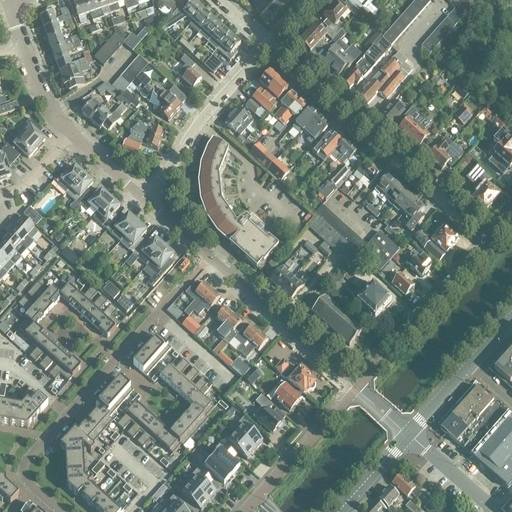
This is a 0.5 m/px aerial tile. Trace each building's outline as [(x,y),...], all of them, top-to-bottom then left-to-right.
[(98,0),(89,0),(86,1),(92,19),(103,16),(101,10),(102,10),(98,0)] [(110,0),(98,0),(102,10),(107,8),(109,15),(115,13),(110,0)] [(123,0),(110,0),(115,13),(119,11),(117,5),(124,2),(125,7),(126,7),(123,0)] [(163,0),(164,1),(161,4),(173,15),(182,6),(175,0),(163,0)] [(283,6),(275,0),(268,0),(266,2),(264,0),(263,0),(262,1),(276,14),(283,6)] [(357,0),(347,0),(347,1),(359,12),(362,8),(358,4),(358,3),(357,1),(357,0)] [(417,0),(416,0),(413,4),(422,12),(426,8),(417,0)] [(453,0),(451,3),(463,15),(464,13),(466,11),(473,3),(474,3),(470,0),(453,0)] [(79,18),(90,14),(92,19),(86,1),(74,6),(79,18)] [(276,14),(262,1),(259,5),(262,8),(259,12),(269,21),(276,14)] [(334,3),(330,8),(341,18),(348,11),(338,1),(335,4),(334,3)] [(375,18),(379,13),(374,7),(368,2),(364,7),(375,18)] [(187,10),(182,6),(173,15),(160,29),(163,32),(168,29),(168,30),(188,17),(193,22),(203,11),(194,3),(187,10)] [(469,17),(478,7),(473,3),(466,11),(464,13),(469,17)] [(413,4),(409,8),(418,16),(422,12),(413,4)] [(44,11),(45,15),(40,17),(44,29),(71,19),(67,8),(60,10),(62,17),(55,20),(51,8),(44,11)] [(341,18),(330,8),(325,13),(326,13),(323,16),(331,23),(327,28),(336,37),(341,31),(335,25),(341,18)] [(408,9),(405,12),(414,21),(417,18),(418,16),(409,8),(408,9)] [(455,9),(451,14),(460,22),(464,18),(455,9)] [(213,20),(203,11),(193,22),(203,31),(213,20)] [(405,12),(401,17),(410,25),(414,21),(405,12)] [(137,22),(138,22),(139,25),(144,23),(143,20),(144,20),(141,13),(134,15),(137,22)] [(451,14),(447,18),(456,26),(460,22),(451,14)] [(401,17),(397,21),(406,29),(410,25),(401,17)] [(447,18),(443,22),(452,30),(456,26),(447,18)] [(71,19),(44,29),(48,40),(61,36),(57,25),(64,22),(66,28),(73,26),(71,19)] [(120,25),(117,19),(111,21),(113,28),(120,25)] [(222,28),(213,20),(203,31),(212,40),(222,28)] [(397,21),(393,25),(402,34),(406,29),(397,21)] [(443,22),(440,26),(449,34),(452,30),(443,22)] [(307,34),(323,48),(324,47),(327,51),(330,47),(327,44),(325,45),(321,42),(327,36),(332,41),(331,41),(332,42),(336,37),(327,28),(323,32),(316,25),(307,34)] [(402,34),(393,25),(389,30),(398,38),(402,34)] [(98,34),(95,26),(88,29),(91,36),(98,34)] [(440,26),(436,30),(445,39),(449,34),(440,26)] [(232,37),(222,28),(212,40),(220,47),(217,51),(218,52),(232,37)] [(398,38),(389,30),(386,34),(394,42),(398,38)] [(436,30),(432,34),(441,43),(445,39),(436,30)] [(323,63),(330,70),(349,49),(340,41),(346,35),(341,31),(336,37),(332,42),(336,46),(327,56),(328,58),(323,63)] [(116,33),(111,39),(120,48),(124,44),(125,42),(116,33)] [(132,34),(125,42),(124,44),(128,48),(137,38),(132,34)] [(307,34),(299,43),(318,61),(327,51),(324,47),(323,48),(307,34)] [(386,34),(381,39),(382,39),(390,47),(394,42),(386,34)] [(432,34),(428,39),(437,47),(441,43),(432,34)] [(61,36),(48,40),(52,52),(79,42),(77,37),(63,42),(61,36)] [(241,45),(232,37),(218,52),(230,62),(237,54),(236,51),(241,45)] [(137,38),(128,48),(133,52),(142,42),(137,38)] [(120,48),(111,39),(107,44),(116,52),(120,48)] [(186,49),(189,46),(182,39),(179,43),(186,49)] [(383,57),(391,48),(390,47),(382,39),(374,48),(374,47),(356,67),(357,68),(343,83),(350,89),(354,84),(357,86),(366,76),(366,77),(384,57),(383,57)] [(428,39),(424,43),(433,51),(437,47),(428,39)] [(79,42),(52,52),(56,63),(69,58),(67,53),(81,48),(79,42)] [(424,43),(421,47),(430,55),(433,51),(424,43)] [(116,52),(107,44),(103,48),(113,57),(116,52)] [(191,54),(195,51),(189,46),(186,49),(191,54)] [(351,46),(349,49),(330,70),(338,77),(343,71),(345,72),(361,55),(351,46)] [(113,57),(103,48),(99,53),(108,61),(113,57)] [(108,61),(99,53),(93,58),(103,67),(108,61)] [(386,100),(412,71),(404,64),(407,61),(399,53),(391,62),(390,62),(375,78),(384,87),(378,93),(386,100)] [(193,89),(202,80),(191,70),(195,65),(186,56),(181,61),(186,66),(178,75),(193,89)] [(139,57),(134,62),(130,67),(140,75),(141,74),(144,71),(148,65),(139,57)] [(218,69),(222,65),(213,57),(209,61),(218,69)] [(69,58),(56,63),(60,74),(92,63),(91,60),(86,62),(85,59),(78,61),(78,62),(71,65),(69,58)] [(218,69),(209,61),(205,66),(214,74),(218,69)] [(92,63),(60,74),(64,86),(77,81),(75,75),(89,71),(89,73),(95,72),(92,63)] [(140,75),(130,67),(125,72),(135,80),(136,79),(140,75)] [(135,80),(125,72),(121,77),(131,85),(135,80)] [(252,100),(260,107),(271,95),(272,96),(276,92),(274,91),(282,83),(271,73),(260,85),(265,90),(263,93),(260,91),(252,100)] [(131,85),(121,77),(117,82),(126,90),(131,85)] [(373,81),(359,97),(368,105),(378,93),(384,87),(375,78),(373,81)] [(126,90),(117,82),(112,87),(118,92),(117,93),(121,96),(126,90)] [(107,83),(104,85),(97,90),(100,95),(106,91),(113,97),(117,93),(118,92),(112,87),(107,83)] [(140,83),(136,88),(137,89),(137,92),(140,94),(141,96),(144,99),(146,100),(150,103),(150,104),(151,103),(154,106),(154,112),(158,113),(159,113),(169,123),(175,115),(155,97),(140,83)] [(271,95),(260,107),(269,115),(276,107),(273,105),(277,101),(289,89),(282,83),(274,91),(276,92),(272,96),(271,95)] [(459,87),(452,94),(459,101),(466,93),(459,87)] [(162,90),(155,97),(175,115),(182,108),(172,100),(174,98),(182,105),(186,100),(174,88),(169,93),(171,95),(169,97),(162,90)] [(274,118),(279,122),(300,99),(293,92),(281,105),(283,107),(274,118)] [(300,99),(279,122),(281,125),(280,126),(282,128),(292,116),(295,118),(307,105),(300,99)] [(94,100),(82,114),(91,122),(100,112),(102,110),(103,109),(94,100)] [(245,107),(254,115),(260,109),(251,100),(245,107)] [(388,123),(403,106),(395,100),(380,117),(388,123)] [(102,110),(100,112),(91,122),(100,130),(102,128),(108,134),(122,118),(121,116),(127,110),(122,105),(111,118),(102,110)] [(461,107),(453,117),(463,126),(472,117),(461,107)] [(480,113),(492,125),(499,118),(486,107),(480,113)] [(311,108),(301,118),(296,124),(304,131),(303,132),(303,133),(319,115),(311,108)] [(238,109),(232,116),(246,130),(252,123),(248,120),(249,119),(238,109)] [(404,117),(408,120),(398,131),(408,140),(425,121),(412,109),(404,117)] [(327,123),(319,115),(303,133),(310,138),(307,141),(312,146),(326,130),(323,127),(327,123)] [(246,130),(232,116),(225,124),(236,134),(237,133),(240,136),(246,130)] [(30,119),(18,133),(39,152),(38,151),(40,149),(42,144),(45,141),(37,133),(40,129),(30,119)] [(511,135),(511,129),(504,122),(503,123),(499,119),(493,125),(501,133),(493,142),(500,148),(494,155),(498,159),(493,164),(504,175),(509,169),(510,169),(511,169),(511,140),(510,138),(511,135)] [(425,121),(408,140),(418,149),(429,137),(422,131),(429,124),(425,121)] [(134,126),(130,131),(161,142),(164,133),(151,128),(151,129),(145,126),(144,127),(140,124),(136,128),(134,126)] [(124,144),(123,149),(137,154),(141,145),(145,146),(158,151),(161,142),(130,131),(131,136),(131,137),(124,144)] [(39,152),(18,133),(17,133),(22,137),(17,143),(11,140),(6,146),(17,155),(20,152),(28,159),(31,156),(36,153),(38,152),(39,152)] [(330,139),(326,135),(311,152),(324,163),(331,156),(345,140),(338,133),(332,139),(330,139)] [(459,136),(452,145),(434,165),(441,171),(447,163),(451,167),(458,159),(451,153),(463,140),(459,136)] [(426,153),(429,156),(427,158),(434,165),(452,145),(445,139),(437,147),(434,144),(426,153)] [(225,158),(228,151),(214,140),(209,148),(202,165),(199,183),(201,201),(208,217),(218,232),(225,238),(226,237),(232,243),(230,245),(256,269),(258,267),(261,270),(265,266),(264,264),(278,248),(268,239),(266,241),(258,234),(265,226),(252,215),(247,219),(246,218),(236,225),(232,219),(235,217),(228,206),(225,208),(221,202),(220,195),(223,195),(222,183),(219,182),(218,176),(221,169),(224,170),(228,159),(225,158)] [(249,153),(255,147),(248,140),(242,146),(249,153)] [(358,151),(345,140),(331,156),(333,158),(342,166),(328,181),(325,184),(326,186),(325,188),(320,193),(319,194),(327,201),(338,189),(334,186),(348,172),(343,167),(358,151)] [(258,144),(249,154),(258,163),(267,153),(258,144)] [(2,153),(0,153),(0,183),(0,182),(5,180),(7,178),(11,177),(7,166),(17,155),(6,146),(1,151),(2,153)] [(267,153),(258,163),(267,171),(267,172),(268,172),(277,162),(267,153)] [(368,160),(357,172),(353,176),(356,179),(351,184),(355,187),(374,166),(368,160)] [(277,162),(268,172),(280,183),(289,173),(277,162)] [(374,166),(355,187),(358,190),(363,185),(366,188),(381,172),(374,166)] [(67,176),(63,172),(62,172),(53,182),(66,194),(85,174),(85,173),(85,174),(82,172),(78,170),(74,167),(67,176)] [(466,179),(479,191),(476,194),(478,195),(472,202),(483,213),(498,196),(485,185),(487,182),(491,186),(495,183),(477,167),(466,179)] [(85,174),(66,194),(80,206),(89,196),(85,192),(93,184),(90,181),(89,179),(85,174),(86,174),(85,174)] [(374,192),(379,196),(377,198),(381,202),(385,198),(396,186),(387,177),(374,192)] [(405,194),(396,186),(385,198),(389,201),(387,203),(393,208),(405,194)] [(89,196),(80,206),(86,212),(91,209),(97,214),(93,218),(112,198),(112,197),(112,198),(110,196),(105,194),(101,191),(94,200),(89,196)] [(414,202),(405,194),(393,208),(398,213),(400,210),(404,214),(414,202)] [(112,198),(93,218),(107,230),(116,220),(112,216),(120,208),(117,205),(116,203),(112,198),(113,198),(112,198)] [(424,210),(414,202),(404,214),(407,217),(405,219),(408,222),(404,227),(411,234),(424,219),(419,215),(424,210)] [(371,214),(374,210),(368,205),(365,209),(371,214)] [(323,207),(316,215),(318,218),(309,228),(345,261),(355,251),(381,274),(399,251),(379,233),(368,247),(323,207)] [(41,221),(29,210),(23,216),(36,227),(41,221)] [(377,219),(380,215),(374,210),(371,214),(377,219)] [(121,224),(116,220),(107,230),(120,242),(139,221),(139,222),(136,220),(132,218),(128,215),(121,224)] [(38,233),(21,218),(14,226),(27,237),(31,241),(38,233)] [(139,221),(120,242),(120,243),(125,238),(130,243),(128,249),(133,254),(143,244),(139,240),(147,232),(143,229),(143,226),(139,222),(140,222),(139,221)] [(387,228),(389,230),(392,227),(387,222),(384,225),(387,228)] [(27,237),(14,226),(8,233),(20,245),(27,250),(33,243),(31,241),(27,237)] [(392,238),(395,235),(389,230),(387,228),(384,231),(392,238)] [(419,233),(413,240),(439,263),(445,256),(459,241),(444,228),(430,243),(428,241),(427,239),(428,237),(423,233),(421,234),(419,233)] [(20,245),(8,233),(1,241),(4,244),(14,253),(16,255),(20,258),(27,250),(20,245)] [(147,247),(143,244),(133,254),(147,266),(166,245),(165,246),(163,244),(158,242),(155,239),(147,247)] [(14,267),(21,259),(20,258),(16,255),(14,253),(4,244),(0,248),(0,254),(10,263),(11,264),(14,267)] [(166,245),(147,266),(156,274),(148,284),(153,288),(161,279),(170,268),(166,264),(174,256),(170,253),(169,250),(166,246),(166,245)] [(411,257),(405,263),(409,267),(422,278),(429,270),(431,267),(425,261),(427,258),(423,254),(420,258),(414,252),(410,256),(411,257)] [(0,254),(0,267),(3,270),(7,274),(14,267),(11,264),(10,263),(0,254)] [(270,282),(280,292),(291,279),(286,274),(294,266),(289,261),(270,282)] [(335,278),(344,284),(352,272),(343,266),(335,278)] [(405,297),(414,287),(401,275),(392,285),(405,297)] [(297,284),(291,279),(280,292),(290,301),(309,280),(305,276),(297,284)] [(50,287),(61,298),(69,305),(79,293),(77,295),(62,281),(54,290),(50,287)] [(112,281),(103,291),(114,300),(122,291),(112,281)] [(195,283),(186,294),(195,302),(184,314),(189,318),(194,312),(213,291),(205,284),(201,288),(195,283)] [(374,319),(390,301),(373,284),(369,288),(364,283),(351,298),(356,302),(374,319)] [(37,284),(32,289),(53,308),(61,298),(50,287),(46,291),(37,284)] [(79,293),(69,305),(79,314),(97,293),(91,288),(84,297),(79,293)] [(24,299),(44,317),(53,308),(32,289),(27,295),(36,303),(32,306),(24,299)] [(213,291),(194,312),(198,316),(207,307),(210,309),(221,298),(213,291)] [(97,294),(97,293),(79,314),(89,323),(107,302),(101,297),(93,305),(90,302),(97,294)] [(122,297),(117,303),(127,313),(133,306),(122,297)] [(363,332),(332,304),(324,297),(311,313),(318,319),(349,347),(363,332)] [(24,299),(18,305),(27,312),(23,317),(35,327),(44,317),(24,299)] [(107,302),(89,323),(98,331),(117,311),(111,306),(103,314),(100,311),(107,302)] [(167,311),(177,320),(183,313),(173,304),(167,311)] [(211,332),(215,336),(216,335),(234,315),(226,308),(216,320),(219,323),(211,332)] [(117,311),(98,331),(107,339),(120,324),(112,317),(117,311)] [(238,334),(234,331),(242,322),(234,315),(216,335),(228,346),(238,334)] [(27,321),(19,330),(34,344),(32,345),(32,346),(43,334),(35,327),(23,317),(27,321)] [(189,318),(182,326),(193,336),(200,328),(189,318)] [(0,329),(5,333),(10,327),(3,322),(0,325),(0,329)] [(203,326),(194,336),(199,341),(208,331),(203,326)] [(242,338),(246,341),(237,350),(242,354),(260,334),(252,327),(242,338)] [(37,349),(29,358),(35,363),(53,343),(43,334),(32,346),(37,349)] [(268,341),(260,334),(242,354),(246,358),(255,349),(258,352),(268,341)] [(158,338),(149,347),(163,359),(171,350),(158,338)] [(53,343),(35,363),(43,355),(46,358),(39,367),(45,372),(63,351),(53,343)] [(149,347),(141,356),(155,368),(163,359),(149,347)] [(511,350),(493,371),(511,387),(511,350)] [(63,351),(45,372),(53,364),(56,367),(49,375),(54,381),(73,360),(63,351)] [(141,356),(133,365),(146,377),(155,368),(141,356)] [(230,367),(234,363),(226,356),(223,360),(230,367)] [(240,359),(231,368),(240,377),(249,367),(240,359)] [(81,368),(73,360),(54,381),(55,381),(60,375),(68,382),(72,378),(81,368)] [(162,375),(160,378),(170,387),(189,366),(183,360),(173,372),(169,368),(162,375)] [(283,361),(281,364),(275,371),(279,374),(280,376),(285,380),(286,379),(295,387),(302,394),(303,395),(307,391),(308,392),(311,392),(312,392),(313,391),(314,390),(315,388),(315,384),(307,377),(308,376),(301,369),(299,371),(296,367),(291,373),(287,369),(289,367),(283,361)] [(189,366),(170,387),(180,396),(199,374),(193,369),(185,378),(182,374),(189,366)] [(253,368),(243,379),(252,386),(261,375),(253,368)] [(159,372),(151,381),(154,384),(160,378),(162,375),(159,372)] [(180,396),(189,404),(208,383),(203,378),(195,386),(191,383),(199,375),(199,374),(180,396)] [(120,380),(112,389),(125,401),(133,392),(120,380)] [(289,413),(301,400),(299,398),(302,394),(295,387),(291,391),(281,382),(275,388),(279,393),(274,399),(289,413)] [(208,383),(189,404),(194,408),(208,420),(206,418),(214,408),(199,395),(205,388),(209,384),(208,383)] [(506,415),(482,394),(474,386),(454,408),(467,420),(468,418),(488,435),(506,415)] [(112,389),(104,398),(117,410),(125,401),(112,389)] [(488,394),(493,401),(499,396),(493,389),(488,394)] [(33,392),(25,400),(40,413),(48,405),(33,392)] [(131,403),(130,405),(133,407),(136,404),(141,399),(138,396),(131,403)] [(117,410),(104,398),(96,407),(113,422),(110,419),(110,418),(117,410)] [(0,422),(27,428),(40,413),(25,400),(19,407),(0,404),(0,422)] [(127,434),(127,435),(146,414),(136,404),(133,407),(120,422),(117,425),(117,426),(123,431),(130,423),(134,426),(127,434)] [(234,409),(242,416),(246,412),(238,404),(234,409)] [(99,410),(92,418),(105,430),(113,422),(96,407),(95,407),(99,410)] [(194,408),(186,417),(200,429),(208,420),(194,408)] [(467,420),(454,408),(449,414),(481,442),(488,435),(468,418),(467,420)] [(254,418),(258,422),(257,423),(261,426),(262,425),(272,434),(282,423),(268,410),(263,416),(259,412),(254,418)] [(511,416),(508,413),(506,415),(470,456),(507,489),(511,483),(511,416)] [(136,443),(137,444),(156,422),(146,414),(127,435),(133,440),(140,432),(144,435),(136,443)] [(481,442),(449,414),(438,427),(441,429),(470,455),(481,442)] [(186,417),(178,426),(191,438),(200,429),(186,417)] [(92,418),(85,426),(98,438),(105,430),(92,418)] [(156,422),(137,444),(143,449),(150,440),(154,444),(166,431),(156,422)] [(254,435),(258,431),(247,422),(235,435),(255,453),(262,444),(254,435)] [(75,431),(74,431),(91,446),(98,438),(85,426),(78,434),(75,431)] [(178,426),(170,435),(170,436),(183,447),(191,438),(178,426)] [(67,488),(77,497),(91,482),(93,480),(89,476),(87,479),(86,481),(85,480),(85,479),(83,449),(84,448),(91,454),(95,449),(91,446),(74,431),(65,442),(65,441),(60,447),(65,452),(67,488)] [(166,431),(154,444),(157,441),(172,455),(181,446),(183,448),(183,447),(170,436),(170,435),(166,431)] [(235,435),(232,432),(231,432),(235,435),(223,448),(235,458),(238,454),(247,461),(255,453),(235,435)] [(231,462),(235,458),(223,448),(220,445),(208,458),(232,478),(239,470),(231,462)] [(232,478),(208,458),(212,461),(200,474),(211,484),(215,480),(224,487),(232,478)] [(105,466),(100,462),(91,472),(96,476),(105,466)] [(208,488),(211,484),(200,474),(197,470),(185,483),(208,504),(216,495),(208,488)] [(416,499),(421,494),(400,475),(391,484),(407,498),(411,494),(416,499)] [(6,484),(5,478),(0,478),(0,496),(10,505),(19,496),(6,484)] [(171,493),(176,489),(168,481),(152,497),(156,502),(168,490),(171,493)] [(79,496),(87,503),(99,489),(91,482),(77,497),(78,497),(79,496)] [(201,511),(208,504),(185,483),(177,492),(181,495),(177,499),(188,509),(192,505),(199,511),(201,511)] [(378,499),(388,509),(389,510),(387,511),(396,511),(391,507),(390,506),(399,497),(388,488),(378,499)] [(99,489),(87,503),(95,510),(107,497),(99,489)] [(174,496),(162,509),(164,511),(186,511),(188,509),(177,499),(174,496)] [(107,497),(95,510),(96,511),(107,511),(115,504),(107,497)] [(384,511),(386,511),(376,501),(366,511),(384,511)] [(405,507),(410,511),(421,511),(410,502),(405,507)] [(427,511),(440,511),(430,502),(424,509),(427,511)]
